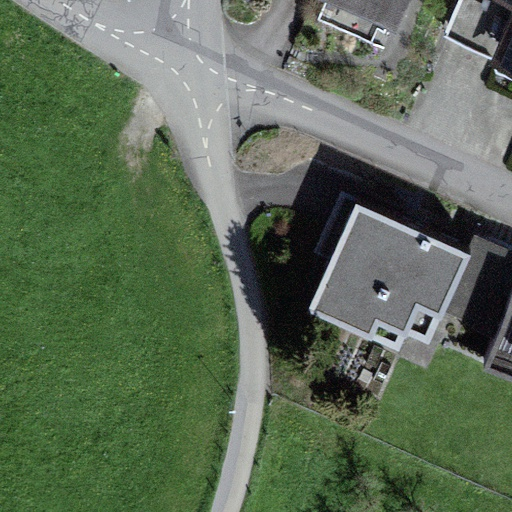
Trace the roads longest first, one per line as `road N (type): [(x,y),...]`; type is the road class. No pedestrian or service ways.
road 1 (residential): [(192,60),(511,202)]
road 2 (track): [(228,511),(248,438),(255,355),(240,262),(212,186)]
road 3 (residential): [(62,0),(192,60)]
road 4 (residential): [(212,186),(192,60)]
